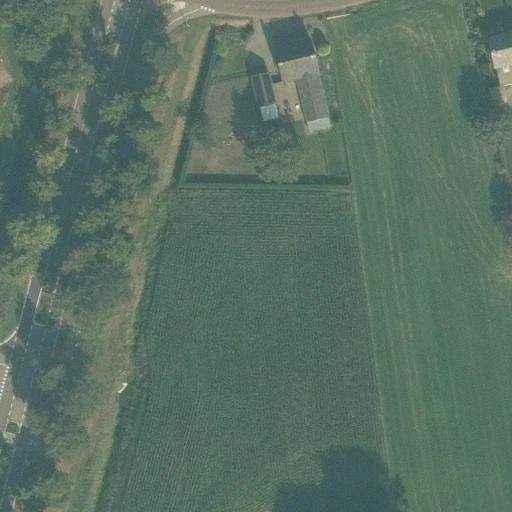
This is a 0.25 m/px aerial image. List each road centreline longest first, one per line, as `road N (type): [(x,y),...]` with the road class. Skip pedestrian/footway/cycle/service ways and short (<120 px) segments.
road 1 (tertiary): [(36,382),(135,0)]
road 2 (tertiary): [(109,0),(12,377)]
road 3 (tertiary): [(3,511),(36,382)]
